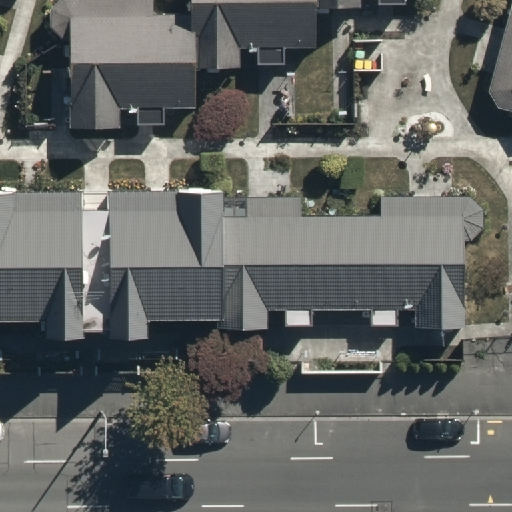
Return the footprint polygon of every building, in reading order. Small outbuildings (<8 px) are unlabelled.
[(156,0),(61,0),(58,0),(53,6),(49,14),(49,21),(52,30),(67,38),(67,129),(124,129),(124,109),(194,109),(194,69),(193,33),(184,15),(156,16),(156,0)] [(192,0),(193,33),(194,69),(250,69),(250,49),(311,48),(310,0),(192,0)] [(312,0),(313,8),(370,9),(369,0),(312,0)] [(511,0),(490,83),(496,107),(511,112),(511,0)] [(464,210),(224,213),(223,330),(464,330),(464,210)] [(90,211),(0,211),(0,337),(90,338),(90,211)] [(218,211),(107,213),(109,336),(218,335),(218,211)]
